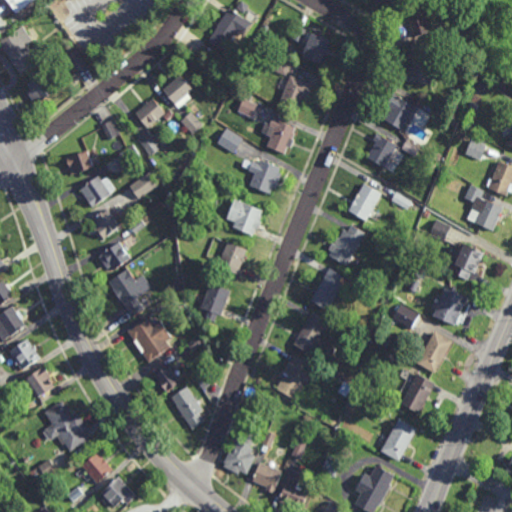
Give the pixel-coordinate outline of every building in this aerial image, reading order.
[(34,0),(15,13),(6,0),(34,0)] [(414,12),(411,8),(416,2),(420,7),(414,12)] [(235,11),(235,10),(239,12),(238,13),(246,19),(222,51),(207,40),(217,26),(216,26),(229,7),(235,11)] [(415,37),(408,17),(424,12),(430,32),(415,37)] [(57,37),(54,33),(57,31),(54,28),(60,24),(65,31),(57,37)] [(301,41),(293,38),(298,26),(306,29),(301,41)] [(38,62),(22,73),(9,55),(8,56),(0,44),(0,42),(23,27),(33,41),(27,45),(38,62)] [(331,39),(328,49),(330,49),(327,56),(325,55),(322,64),(303,56),(312,33),(318,35),(320,33),(323,34),(322,35),(331,39)] [(437,66),(434,66),(432,85),(406,82),(408,69),(409,69),(409,65),(413,66),(414,52),(411,51),(412,40),(427,41),(425,57),(438,58),(437,66)] [(74,75),(70,70),(69,71),(64,64),(69,61),(66,56),(78,49),(89,66),(74,75)] [(231,77),(218,69),(226,56),(239,65),(231,77)] [(286,76),(271,69),(275,60),(290,66),(286,76)] [(53,82),(60,78),(64,85),(55,91),(54,89),(36,103),(27,91),(32,87),(29,83),(45,71),(53,82)] [(180,107),(164,89),(171,83),(170,81),(173,78),(174,80),(182,74),(187,80),(189,79),(191,81),(189,82),(194,87),(189,92),(192,96),(180,107)] [(305,101),(303,100),(299,110),(280,102),(291,75),(313,84),(305,101)] [(402,129),(385,119),(390,109),(386,107),(395,93),(416,106),(402,129)] [(148,127),(136,112),(153,97),(166,112),(148,127)] [(251,120),(244,117),(245,114),(238,111),(244,98),(258,104),(251,120)] [(476,111),(469,108),(471,102),(479,105),(476,111)] [(166,120),(163,116),(170,110),(174,114),(166,120)] [(193,134),(181,121),(191,112),(203,125),(193,134)] [(294,133),(295,134),(292,140),(294,140),(291,147),(289,146),(285,154),(267,146),(275,127),(270,125),(273,117),(281,120),(280,121),(296,128),(294,133)] [(110,139),(102,124),(113,119),(121,134),(110,139)] [(234,153),(218,143),(228,128),(244,138),(234,153)] [(393,161),(390,159),(385,168),(367,157),(372,149),(369,148),(378,133),(398,145),(392,155),(396,157),(393,161)] [(150,156),(142,143),(154,135),(162,147),(150,156)] [(485,144),(486,145),(481,159),(466,154),(472,139),(477,140),(478,137),(486,140),(485,144)] [(416,157),(402,149),(407,141),(420,149),(416,157)] [(128,164),(120,152),(135,143),(142,156),(128,164)] [(73,174),(67,157),(90,150),(95,166),(73,174)] [(281,167),(280,171),(283,172),(277,188),(274,187),(272,193),(251,185),(255,172),(250,170),(253,160),(259,163),(261,159),(281,167)] [(511,192),(509,190),(507,195),(489,188),(489,186),(487,185),(490,178),(492,179),(499,160),(511,165),(511,192)] [(140,198),(131,185),(151,171),(160,184),(140,198)] [(103,180),(108,176),(117,188),(111,192),(112,193),(93,206),(81,189),(100,175),(103,180)] [(367,221),(349,210),(365,183),(383,193),(367,221)] [(504,206),(493,230),(467,219),(474,202),(465,198),(471,184),(484,190),(481,196),(504,206)] [(403,205),(393,199),(396,192),(407,199),(403,205)] [(259,229),(257,228),(254,234),(234,227),(236,221),(227,218),(235,199),(264,210),(262,215),(263,215),(261,221),(262,221),(259,229)] [(199,213),(193,211),(195,205),(201,206),(199,213)] [(105,237),(100,230),(98,232),(95,228),(99,225),(94,217),(109,207),(122,226),(105,237)] [(136,233),(131,225),(143,218),(148,225),(136,233)] [(445,241),(430,235),(437,219),(452,226),(445,241)] [(366,233),(348,265),(330,255),(332,251),(330,249),(333,243),(335,244),(339,237),(340,238),(345,229),(349,231),(353,225),(366,233)] [(114,269),(112,265),(108,268),(101,255),(106,252),(105,252),(121,241),(132,258),(114,269)] [(245,263),(243,262),(239,273),(218,265),(228,241),(249,249),(246,256),(247,256),(245,263)] [(475,273),(472,271),(469,279),(446,269),(454,250),(461,253),(465,244),(484,252),(475,273)] [(425,280),(412,276),(415,266),(428,270),(425,280)] [(138,279),(143,276),(151,289),(138,297),(146,308),(134,316),(121,297),(120,298),(114,289),(115,288),(111,281),(131,268),(138,279)] [(329,310),(312,300),(330,268),(344,276),(340,282),(344,284),(329,310)] [(7,284),(9,283),(12,288),(10,289),(15,296),(4,303),(5,304),(3,305),(2,304),(0,306),(0,278),(2,277),(7,284)] [(416,291),(409,289),(413,279),(420,282),(416,291)] [(228,304),(226,303),(222,315),(218,314),(215,322),(205,318),(208,310),(201,308),(211,283),(231,291),(228,299),(229,299),(228,304)] [(453,290),(454,287),(457,289),(456,292),(469,297),(466,305),(465,304),(461,313),(462,313),(457,324),(456,324),(455,325),(434,315),(446,287),(453,290)] [(411,329),(393,318),(402,304),(420,315),(411,329)] [(18,312),(20,310),(25,317),(23,318),(27,325),(18,331),(19,333),(15,335),(14,334),(3,341),(1,337),(0,338),(0,314),(13,305),(18,312)] [(328,363),(294,344),(312,312),(330,322),(320,339),(337,349),(328,363)] [(155,322),(160,319),(172,338),(167,340),(171,347),(153,359),(154,360),(150,363),(129,330),(151,316),(155,322)] [(436,373),(417,363),(420,358),(419,357),(424,347),(426,348),(436,331),(454,341),(436,373)] [(193,351),(188,344),(198,337),(203,344),(193,351)] [(367,346),(359,343),(362,337),(370,340),(367,346)] [(33,345),(35,344),(38,350),(37,350),(42,357),(23,370),(19,364),(17,365),(15,362),(17,361),(10,350),(29,338),(33,345)] [(306,380),(304,379),(302,383),(304,384),(296,399),(277,388),(284,375),(282,374),(294,353),(313,364),(309,372),(311,373),(306,380)] [(182,381),(167,391),(164,387),(160,390),(156,383),(159,381),(155,375),(170,365),(182,381)] [(39,398),(27,379),(46,366),(52,374),(49,376),(54,383),(53,384),(56,387),(39,398)] [(203,389),(195,378),(208,370),(215,381),(203,389)] [(436,383),(420,413),(402,404),(418,374),(436,383)] [(197,401),(199,400),(201,403),(200,404),(204,410),(200,413),(205,421),(192,429),(171,397),(188,387),(197,401)] [(73,414),(78,411),(90,429),(86,432),(91,440),(71,452),(65,444),(63,445),(58,437),(50,442),(43,432),(54,425),(45,412),(64,400),(73,414)] [(25,415),(21,409),(31,402),(36,408),(25,415)] [(418,429),(400,462),(381,451),(384,445),(383,445),(385,442),(387,442),(400,419),(418,429)] [(247,475),(241,472),(239,474),(224,467),(225,464),(224,463),(243,426),(258,433),(251,447),(254,449),(252,454),(257,456),(247,475)] [(271,447),(263,444),(268,431),(276,434),(271,447)] [(299,458),(292,455),(298,440),(305,443),(299,458)] [(105,459),(106,458),(109,462),(109,463),(114,470),(98,484),(93,478),(88,482),(82,476),(80,478),(77,474),(84,467),(83,466),(99,452),(105,459)] [(336,476),(322,469),(330,455),(343,462),(336,476)] [(58,471),(39,484),(34,476),(33,477),(30,473),(50,459),(58,471)] [(275,493),(253,485),(255,482),(253,481),(260,462),(284,471),(275,493)] [(391,484),(392,485),(381,506),(379,505),(375,511),(371,511),(356,504),(360,498),(354,495),(365,474),(371,477),(377,466),(396,475),(391,484)] [(302,511),(279,502),(282,494),(283,494),(292,470),(315,479),(302,511)] [(137,496),(129,504),(126,501),(123,503),(122,502),(116,507),(102,493),(112,483),(112,482),(114,479),(115,480),(118,477),(137,496)] [(78,508),(78,507),(73,511),(68,505),(73,502),(67,495),(79,485),(90,499),(78,508)] [(340,511),(324,511),(331,501),(343,508),(340,511)]
